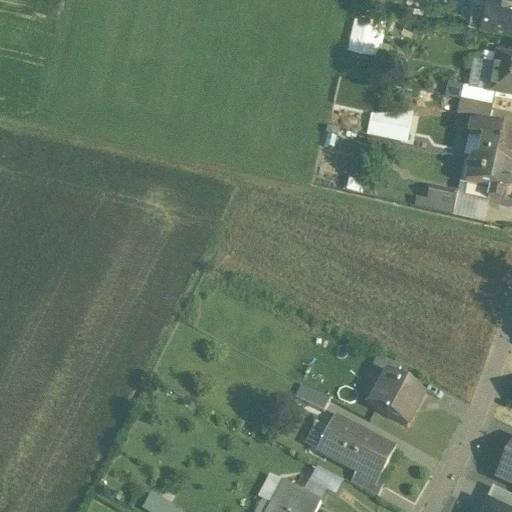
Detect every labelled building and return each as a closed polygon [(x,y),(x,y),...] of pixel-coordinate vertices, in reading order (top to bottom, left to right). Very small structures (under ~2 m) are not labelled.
[(511,0),(471,0),(468,22),(511,28),(511,0)] [(377,55),(386,16),(357,9),(349,49),(377,55)] [(508,59),(496,56),(496,58),(494,68),(490,95),(489,96),(495,97),(511,100),(511,53),(509,53),(508,59)] [(496,58),(485,56),(483,66),(494,68),(496,58)] [(483,66),(476,65),(471,91),(490,95),(494,68),(483,66)] [(471,91),(466,90),(463,103),(492,109),(495,97),(489,96),(490,95),(471,91)] [(492,109),(463,103),(458,126),(471,129),(487,132),(492,109)] [(368,139),(408,147),(415,114),(373,117),(368,139)] [(506,129),(495,127),(493,134),(505,136),(506,129)] [(487,132),(471,129),(468,141),(469,141),(484,144),(487,132)] [(493,134),(487,132),(484,144),(480,164),(511,170),(511,165),(511,137),(505,136),(493,134)] [(484,144),(469,141),(465,160),(471,161),(480,164),(484,144)] [(480,164),(471,161),(465,187),(490,193),(487,203),(499,206),(501,195),(505,196),(508,196),(510,194),(511,191),(511,188),(510,187),(508,185),(511,170),(480,164)] [(457,196),(430,189),(426,203),(453,210),(457,196)] [(401,369),(378,357),(372,369),(387,377),(388,376),(395,380),(401,369)] [(387,377),(370,410),(407,429),(424,396),(395,380),(388,376),(387,377)] [(330,403),(303,389),(297,401),(323,415),(330,403)] [(395,451),(335,420),(317,454),(357,475),(376,485),(377,484),(385,469),(395,451)] [(511,448),(498,479),(511,485),(511,448)] [(376,485),(357,475),(351,486),(377,499),(383,487),(377,484),(376,485)] [(271,507),(268,511),(316,511),(320,505),(287,488),(275,510),(271,507)] [(511,511),(511,499),(493,490),(485,507),(496,511),(511,511)] [(175,511),(153,498),(146,511),(147,511),(175,511)]
